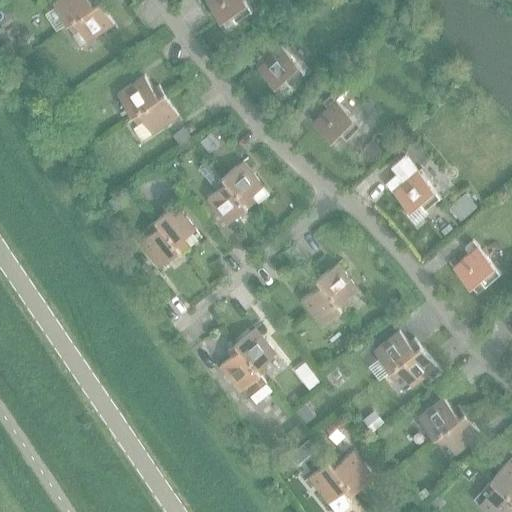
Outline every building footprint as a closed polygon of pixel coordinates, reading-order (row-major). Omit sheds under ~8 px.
[(67,23),(100,1),(98,0),(54,0),(53,2),(67,23)] [(230,14),(236,21),(252,10),(245,0),(205,0),(220,21),(230,14)] [(100,1),(67,23),(73,32),(79,28),(87,41),(114,23),(100,1)] [(284,78),(290,85),(305,71),(276,39),(268,47),(273,52),(257,67),(275,86),(284,78)] [(0,45),(0,48),(7,60),(18,53),(10,40),(0,45)] [(132,115),(164,93),(159,84),(153,88),(144,75),(117,93),(132,115)] [(164,93),(132,115),(137,123),(133,126),(142,139),(179,114),(164,93)] [(339,132),(346,138),(360,124),(330,94),(323,101),(328,107),(312,122),(331,140),(339,132)] [(397,174),(389,181),(389,186),(393,190),(410,210),(407,213),(415,222),(427,212),(425,209),(440,196),(405,154),(391,167),(397,174)] [(223,176),(248,207),(256,200),(251,195),(263,185),(243,160),(223,176)] [(227,223),(248,207),(223,176),(214,182),(219,188),(207,197),(227,223)] [(113,198),(104,206),(111,215),(121,208),(113,198)] [(155,219),(180,250),(188,243),(184,238),(196,228),(176,203),(155,219)] [(160,266),(180,250),(155,219),(147,225),(152,231),(140,241),(160,266)] [(479,279),(485,286),(501,272),(473,240),(464,247),(469,252),(453,266),(470,286),(479,279)] [(317,278),(342,309),(350,302),(346,297),(357,287),(337,262),(317,278)] [(321,325),(342,309),(317,278),(309,284),(313,290),(301,300),(321,325)] [(236,343),(260,374),(268,367),(264,361),(276,352),(256,327),(236,343)] [(390,370),(421,345),(414,337),(408,341),(399,330),(374,350),(390,370)] [(240,390),(260,374),(236,343),(227,349),(232,355),(220,364),(240,390)] [(421,345),(390,370),(396,378),(402,374),(411,386),(437,365),(421,345)] [(434,437),(465,412),(458,404),(453,409),(443,397),(418,417),(434,437)] [(465,412),(434,437),(440,445),(446,441),(455,453),(481,433),(465,412)] [(329,460),(353,491),(374,475),(354,450),(342,459),(337,453),(329,460)] [(329,460),(309,476),(329,501),(337,511),(339,511),(350,504),(345,498),(353,491),(329,460)] [(491,479),(511,498),(511,463),(508,460),(491,479)] [(488,511),(511,511),(511,498),(491,479),(484,487),(489,492),(479,503),(488,511)]
